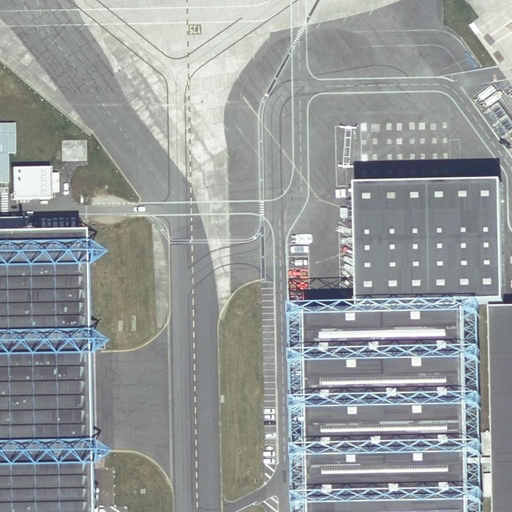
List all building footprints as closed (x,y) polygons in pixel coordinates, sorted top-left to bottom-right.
[(15,123),(0,123),(0,154),(9,154),(16,154),(15,123)] [(9,154),(0,154),(0,182),(9,183),(9,154)] [(359,185),(361,313),(461,311),(461,303),(509,304),(507,182),(359,185)] [(81,297),(80,235),(0,235),(0,511),(84,511),(78,297),(81,297)] [(511,511),(511,304),(509,304),(481,305),(485,506),(485,511),(511,511)] [(471,511),(468,311),(461,311),(361,313),(301,314),(300,314),(300,313),(296,313),(300,511),(471,511)]
